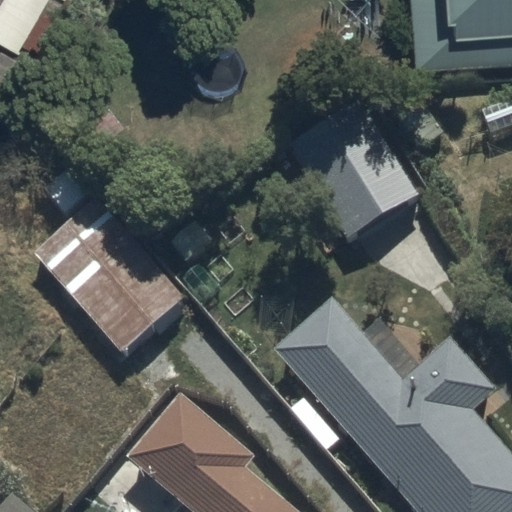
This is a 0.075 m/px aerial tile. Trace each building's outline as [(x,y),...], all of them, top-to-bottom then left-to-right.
[(46,0),(0,0),(0,42),(19,53),(46,0)] [(511,0),(407,0),(412,69),(511,62),(511,0)] [(358,119),(289,160),(349,261),(418,220),(358,119)] [(99,217),(35,271),(123,374),(187,319),(99,217)] [(333,316),(272,368),(394,511),(511,511),(511,476),(476,434),(497,417),(449,360),(420,385),(385,343),(368,357),(333,316)] [(170,511),(266,511),(245,494),(255,483),(180,420),(131,479),(170,511)]
